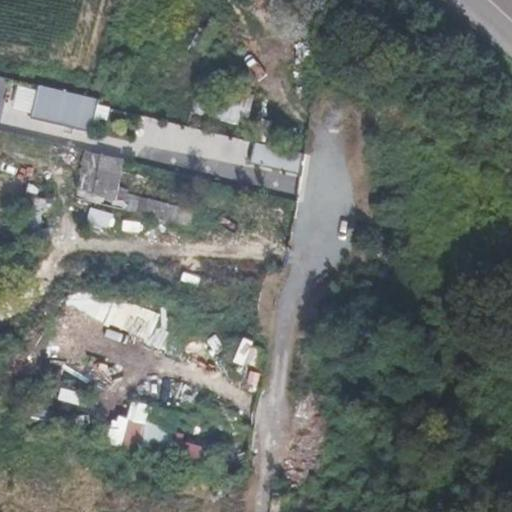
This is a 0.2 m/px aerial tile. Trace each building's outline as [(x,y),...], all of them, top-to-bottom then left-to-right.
[(29,122),(90,131),(95,96),(35,87),(29,122)] [(56,149),(50,185),(79,190),(85,154),(56,149)] [(115,201),(124,160),(105,155),(95,196),(115,201)] [(71,222),(172,248),(178,223),(77,198),(71,222)] [(131,198),(129,212),(177,219),(179,204),(131,198)] [(172,347),(179,319),(102,300),(95,327),(172,347)] [(131,421),(116,418),(109,442),(170,458),(182,414),(136,402),(131,421)]
